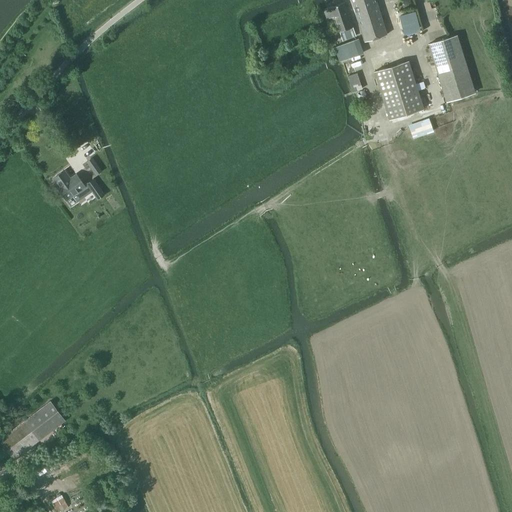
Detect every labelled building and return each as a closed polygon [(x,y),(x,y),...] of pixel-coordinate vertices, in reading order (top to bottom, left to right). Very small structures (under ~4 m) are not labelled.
[(351,0),(364,42),(386,35),(375,0),(351,0)] [(352,27),(353,27),(344,2),(323,9),(326,19),(332,17),(338,33),(339,32),(342,41),(355,36),(352,27)] [(446,102),(475,93),(457,34),(427,44),(446,102)] [(339,62),(358,55),(353,40),(334,47),(339,62)] [(389,120),(423,109),(408,61),(374,72),(389,120)] [(352,92),(362,89),(356,73),(347,76),(352,92)] [(429,118),(408,126),(413,139),(433,132),(429,118)] [(92,158),(87,162),(96,174),(101,170),(92,158)] [(64,170),(52,178),(58,187),(57,187),(66,200),(73,195),(76,200),(90,190),(97,200),(104,195),(93,179),(86,184),(87,185),(85,186),(76,174),(69,179),(64,170)] [(50,401),(24,421),(0,438),(0,442),(13,460),(39,440),(65,420),(50,401)] [(0,502),(1,505),(11,500),(6,491),(0,494),(0,502)]
